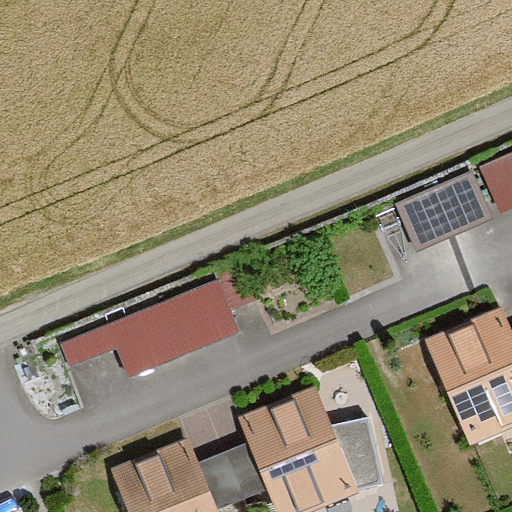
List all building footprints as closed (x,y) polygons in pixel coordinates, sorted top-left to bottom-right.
[(497,211),(511,205),(511,151),(478,166),(497,211)] [(125,376),(237,328),(214,274),(102,322),(125,376)] [(511,332),(510,333),(499,307),(423,339),(468,445),(511,426),(511,332)] [(301,511),(355,491),(313,386),(237,417),(247,442),(224,451),(242,497),(267,487),(276,511),(301,511)] [(196,463),(186,438),(112,467),(129,511),(215,511),(214,508),(242,497),(224,451),(196,463)]
